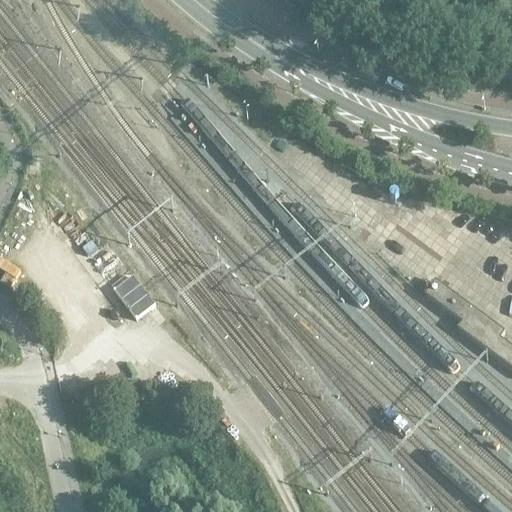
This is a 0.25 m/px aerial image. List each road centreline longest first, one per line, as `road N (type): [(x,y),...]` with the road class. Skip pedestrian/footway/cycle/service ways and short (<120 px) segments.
road 1 (secondary): [(264,51),(294,78),(365,117),(511,173)]
road 2 (secondary): [(511,129),(373,95),(300,59),(264,51)]
road 3 (primary): [(0,42),(123,0)]
